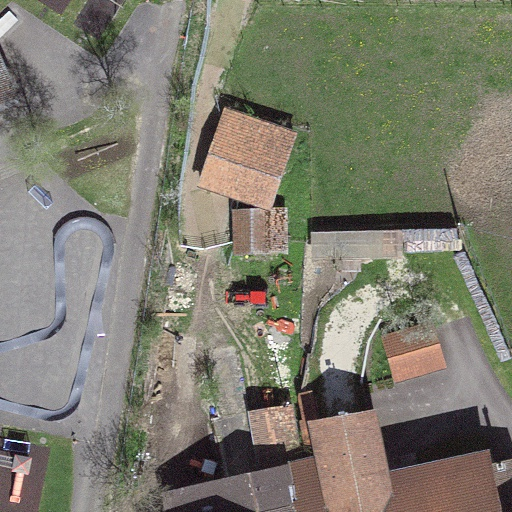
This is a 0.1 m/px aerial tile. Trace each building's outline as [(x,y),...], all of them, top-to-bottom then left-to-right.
[(295,133),(229,112),(206,184),(272,205),(295,133)] [(287,211),(236,212),(237,251),(288,250),(287,211)] [(373,343),(383,381),(432,368),(421,330),(373,343)] [(298,508),(299,511),(511,511),(511,462),(511,460),(384,490),(362,386),(311,397),(333,500),(298,508)] [(299,511),(298,508),(290,470),(174,497),(177,511),(299,511)]
